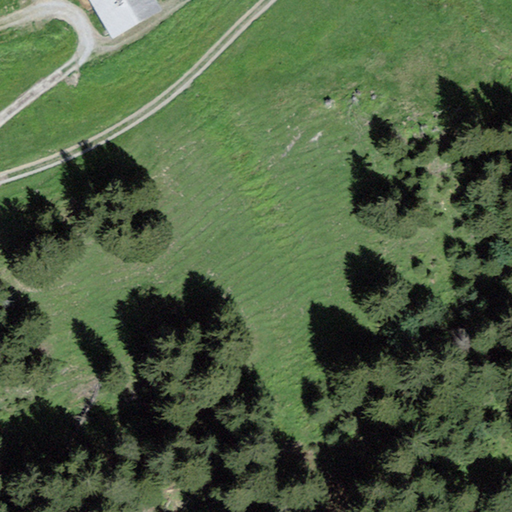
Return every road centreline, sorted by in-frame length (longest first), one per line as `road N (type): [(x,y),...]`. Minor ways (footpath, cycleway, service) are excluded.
road 1 (track): [(0,177),(105,138),(149,109),(268,0)]
road 2 (track): [(0,23),(68,8),(87,28),(88,44),(0,125)]
